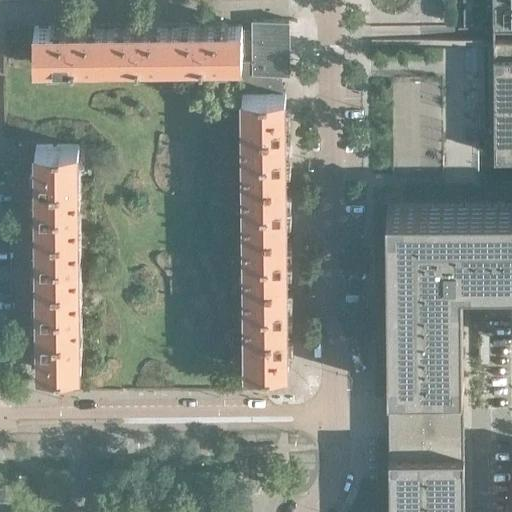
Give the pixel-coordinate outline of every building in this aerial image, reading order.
[(511,24),(511,4),(493,4),(493,25),(511,24)] [(472,25),(472,7),(463,7),(463,25),(472,25)] [(289,71),(289,18),(253,19),(253,28),(253,58),(253,71),(281,71),(289,71)] [(242,58),(241,28),(241,23),(170,24),(170,60),(236,60),(236,58),(242,58)] [(170,60),(170,24),(106,25),(106,61),(170,60)] [(511,152),(511,24),(493,25),(493,37),(494,127),(488,127),(488,136),(494,136),(494,153),(511,152)] [(106,61),(106,25),(34,26),(35,62),(106,61)] [(253,58),(253,28),(241,28),(242,58),(253,58)] [(281,90),(281,71),(253,71),(253,58),(242,58),(236,58),(236,60),(236,92),(242,92),(242,90),(281,90)] [(285,90),(281,90),(242,90),(242,92),(243,127),(285,127),(285,90)] [(289,157),(289,146),(286,146),(285,127),(243,127),(243,177),(286,177),(286,157),(289,157)] [(78,180),(78,143),(36,144),(36,181),(78,180)] [(290,207),(290,196),(286,196),(286,177),(243,177),(244,228),(286,227),(286,207),(290,207)] [(79,230),(78,180),(36,181),(36,200),(33,200),(33,211),(36,211),(37,231),(79,230)] [(511,202),(454,203),(387,203),(388,355),(389,398),(389,414),(389,437),(389,511),(464,511),(464,436),(464,414),(464,397),(462,277),(511,276),(511,202)] [(290,258),(290,247),(287,247),(286,227),(244,228),(244,279),(287,278),(287,258),(290,258)] [(80,280),(79,230),(37,231),(37,250),(33,250),(33,261),(37,261),(37,281),(80,280)] [(291,309),(291,297),(287,297),(287,278),(244,279),(245,329),(288,328),(287,309),(291,309)] [(80,330),(80,280),(37,281),(37,300),(34,300),(34,312),(37,312),(38,331),(80,330)] [(288,365),(288,328),(245,329),(245,366),(288,365)] [(81,367),(80,330),(38,331),(38,368),(81,367)]
